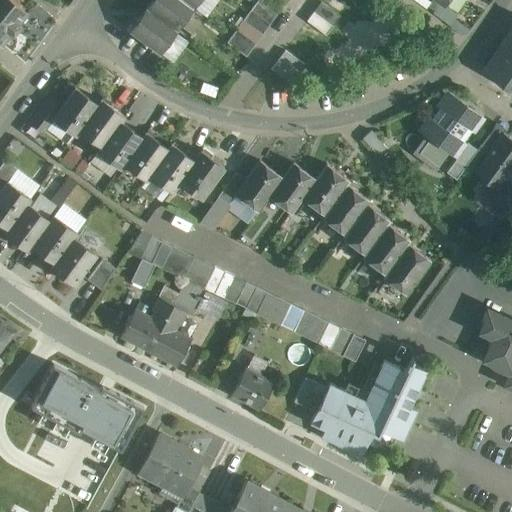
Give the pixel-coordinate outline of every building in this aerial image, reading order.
[(0,0),(0,42),(1,44),(10,33),(13,36),(20,26),(18,24),(26,13),(10,0),(0,0)] [(193,7),(183,0),(150,0),(146,6),(177,29),(193,7)] [(277,14),(257,0),(250,9),(270,23),(277,14)] [(340,16),(321,1),(314,11),(333,25),(340,16)] [(177,29),(146,6),(128,30),(160,53),(177,29)] [(270,23),(250,9),(243,19),(263,33),(270,23)] [(256,43),(236,29),(227,42),(246,56),(256,43)] [(511,48),(505,44),(487,70),(511,87),(511,48)] [(289,80),(302,60),(284,48),(271,68),(289,80)] [(60,106),(52,117),(75,134),(78,129),(97,103),(75,86),(60,106)] [(480,117),(448,93),(422,129),(454,153),(480,117)] [(49,98),(31,122),(42,130),(52,117),(60,106),(49,98)] [(97,103),(78,129),(101,146),(120,120),(123,115),(101,98),(97,103)] [(142,136),(120,120),(101,146),(97,151),(119,167),(123,162),(142,136)] [(142,136),(123,162),(146,178),(149,174),(168,147),(146,131),(142,136)] [(511,139),(504,134),(478,169),(491,179),(496,178),(506,185),(511,179),(511,139)] [(168,147),(149,174),(172,190),(178,181),(194,160),(193,159),(171,143),(168,147)] [(468,143),(447,172),(456,179),(477,150),(468,143)] [(224,167),(200,150),(193,159),(194,160),(178,181),(201,198),(224,167)] [(17,167),(5,158),(0,164),(0,188),(7,179),(7,180),(17,167)] [(246,178),(234,194),(235,194),(257,210),(268,196),(282,176),(260,159),(246,178)] [(315,178),(293,162),(282,176),(268,196),(291,212),(301,198),(315,178)] [(349,180),(326,163),(315,178),(301,198),(324,214),(347,183),(349,180)] [(236,171),(218,195),(229,203),(235,194),(234,194),(246,178),(236,171)] [(0,188),(0,221),(8,227),(27,202),(30,197),(7,180),(7,179),(0,188)] [(369,200),(347,183),(324,214),(322,217),(344,234),(367,203),(369,200)] [(50,219),(27,202),(8,227),(4,232),(27,249),(31,245),(50,219)] [(389,220),(367,203),(344,234),(342,237),(364,254),(387,223),(389,220)] [(50,219),(31,245),(53,261),(73,235),(76,231),(53,214),(50,219)] [(364,254),(362,257),(385,273),(407,243),(410,239),(387,223),(364,254)] [(141,230),(127,250),(140,257),(151,235),(141,230)] [(53,261),(50,266),(74,283),(96,253),(73,235),(53,261)] [(161,240),(151,262),(154,264),(161,267),(172,245),(161,240)] [(431,260),(407,243),(385,273),(383,276),(406,294),(431,260)] [(182,250),(172,245),(161,267),(172,272),(182,250)] [(182,250),(172,272),(182,277),(183,277),(193,255),(182,250)] [(193,255),(183,277),(193,282),(203,260),(193,255)] [(102,257),(87,278),(101,288),(115,267),(102,257)] [(151,262),(141,257),(130,280),(144,286),(154,264),(151,262)] [(203,260),(193,282),(194,283),(203,287),(214,265),(203,260)] [(184,278),(173,303),(187,311),(191,303),(186,300),(194,283),(193,282),(184,278)] [(245,281),(235,302),(246,307),(256,286),(245,281)] [(256,286),(246,307),(256,312),(266,291),(256,286)] [(266,291),(256,312),(268,318),(278,297),(266,291)] [(151,348),(173,303),(159,296),(152,309),(154,310),(150,316),(134,307),(120,334),(151,348)] [(278,297),(268,318),(280,324),(291,303),(278,297)] [(173,303),(151,348),(176,364),(191,337),(175,329),(178,323),(180,324),(187,311),(173,303)] [(507,370),(511,358),(511,318),(490,308),(480,331),(494,337),(484,359),(507,370)] [(303,309),(293,330),(305,336),(315,315),(303,309)] [(328,321),(315,315),(305,336),(317,342),(328,321)] [(0,337),(5,342),(14,329),(14,325),(7,319),(3,320),(0,317),(0,337)] [(340,327),(328,321),(317,342),(330,348),(340,327)] [(340,327),(330,348),(342,354),(352,333),(340,327)] [(352,333),(342,354),(355,360),(365,339),(352,333)] [(31,349),(19,365),(28,371),(40,355),(31,349)] [(406,369),(388,409),(411,420),(416,410),(409,407),(426,370),(410,363),(413,357),(411,357),(406,369)] [(388,409),(406,369),(383,359),(369,389),(366,388),(355,392),(354,394),(363,398),(388,409)] [(273,382),(245,367),(231,393),(259,408),(273,382)] [(114,392),(67,368),(48,406),(78,421),(81,415),(98,423),(114,392)] [(326,386),(305,376),(293,400),(315,410),(326,386)] [(341,445),(363,398),(354,394),(328,382),(326,386),(315,410),(310,421),(324,428),(321,435),(341,445)] [(145,407),(115,392),(114,392),(98,423),(104,426),(90,453),(93,455),(90,460),(110,471),(113,465),(114,466),(128,439),(129,439),(145,407)] [(363,398),(341,445),(361,454),(366,442),(374,446),(387,441),(391,434),(403,439),(411,420),(388,409),(363,398)] [(54,447),(6,421),(0,429),(0,443),(43,467),(54,447)] [(202,457),(158,433),(139,469),(183,492),(184,492),(188,485),(202,457)] [(73,511),(91,480),(74,471),(80,460),(54,447),(43,467),(39,475),(63,488),(54,503),(70,511),(73,511)] [(279,511),(285,501),(245,480),(228,511),(279,511)] [(183,492),(176,505),(187,511),(199,490),(188,485),(184,492),(183,492)] [(214,511),(220,502),(199,490),(187,511),(188,511),(214,511)] [(306,511),(285,501),(279,511),(306,511)]
